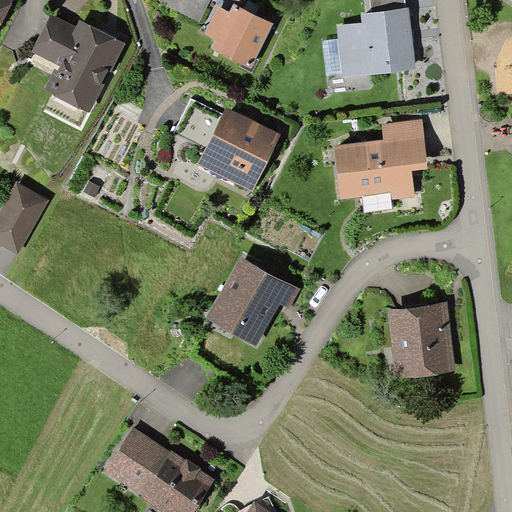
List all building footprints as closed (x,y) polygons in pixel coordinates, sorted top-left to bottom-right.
[(186,0),(203,8),(207,0),(186,0)] [(343,75),(411,66),(402,0),(367,0),(369,15),(361,16),(362,25),(337,28),(343,75)] [(268,24),(232,6),(211,48),(247,66),(268,24)] [(85,106),(116,46),(80,27),(77,34),(50,20),(37,45),(64,59),(49,88),(85,106)] [(235,178),(250,185),(272,141),(262,135),(262,131),(261,129),(258,127),(254,126),(251,127),(249,129),(223,116),(205,152),(239,169),(235,178)] [(391,210),(390,197),(410,195),(408,175),(406,175),(404,160),(421,158),(418,126),(383,130),(384,142),(335,148),(341,195),(359,193),(362,214),(391,210)] [(0,214),(0,241),(14,250),(41,202),(15,187),(0,214)] [(235,331),(250,340),(282,283),(243,261),(215,309),(240,323),(235,331)] [(408,372),(446,367),(439,307),(392,313),(397,353),(407,352),(409,371),(408,371),(408,372)] [(186,511),(196,498),(207,481),(194,472),(194,469),(194,467),(192,465),(189,463),(186,463),(182,465),(130,430),(104,469),(162,507),(158,511),(186,511)] [(273,511),(268,502),(249,511),(273,511)]
